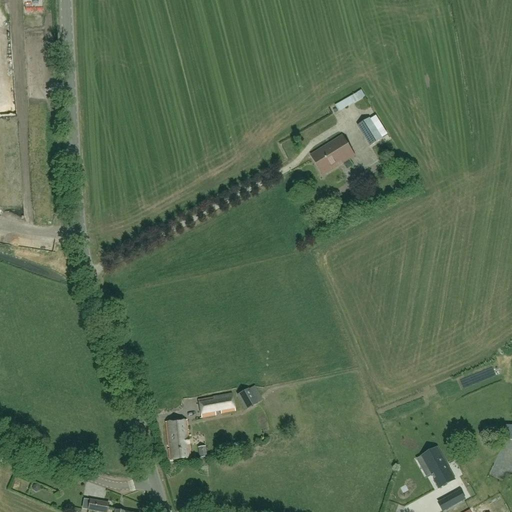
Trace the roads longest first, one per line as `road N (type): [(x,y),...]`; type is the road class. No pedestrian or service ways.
road 1 (tertiary): [(153,478),(79,260),(66,0)]
road 2 (unclassified): [(153,478),(118,486),(0,443)]
